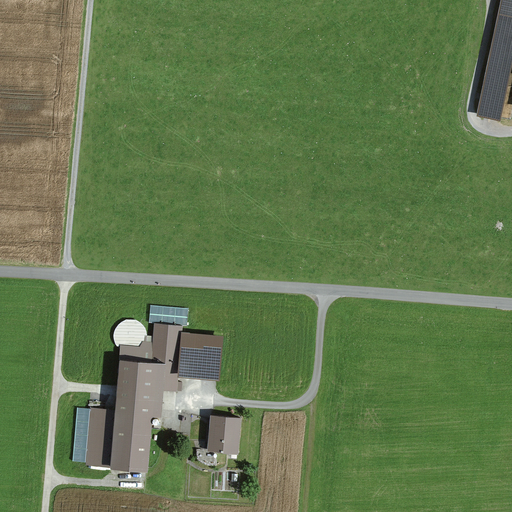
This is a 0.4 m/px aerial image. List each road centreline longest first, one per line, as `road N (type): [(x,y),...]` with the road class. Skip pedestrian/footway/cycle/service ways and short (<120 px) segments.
road 1 (residential): [(511,307),(0,273)]
road 2 (track): [(93,0),(66,276)]
road 3 (track): [(170,395),(286,405),(306,399),(316,388),(324,294)]
road 4 (track): [(511,129),(481,125),(471,106),(492,0)]
